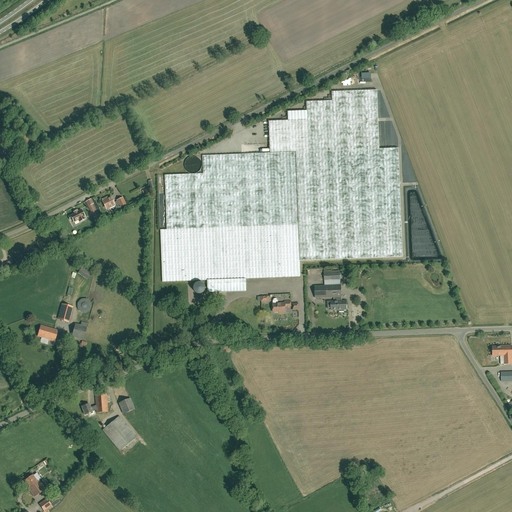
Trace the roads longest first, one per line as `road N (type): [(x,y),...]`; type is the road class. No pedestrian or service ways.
road 1 (unclassified): [(0,236),(483,0)]
road 2 (unclassified): [(0,426),(212,339),(459,331)]
